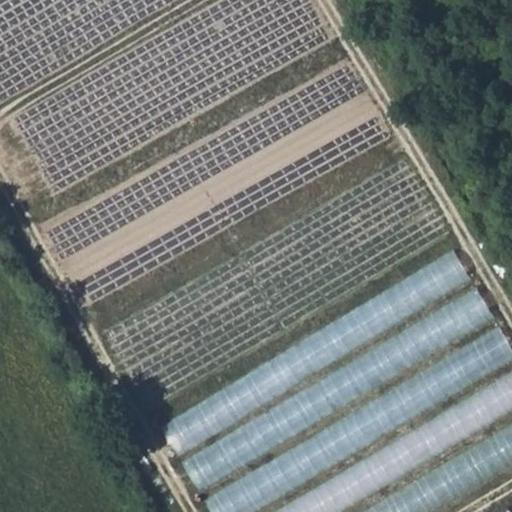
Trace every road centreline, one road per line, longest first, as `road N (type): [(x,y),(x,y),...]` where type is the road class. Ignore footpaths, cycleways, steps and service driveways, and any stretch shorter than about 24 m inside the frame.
road 1 (track): [(0,182),(191,511)]
road 2 (track): [(511,316),(320,0)]
